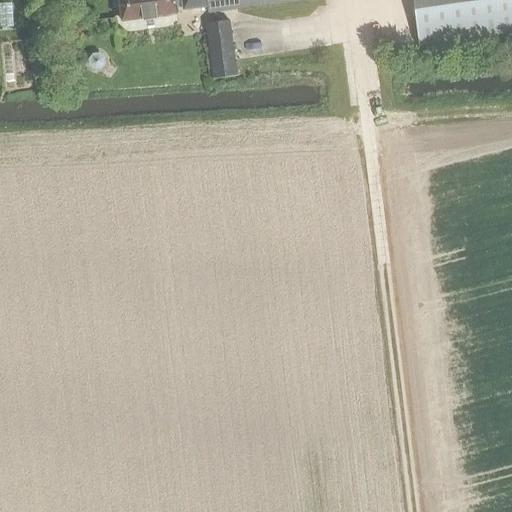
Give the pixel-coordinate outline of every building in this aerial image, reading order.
[(205,14),(301,0),(116,0),(121,25),(141,22),(141,24),(153,22),(153,20),(174,17),(173,13),(180,12),(181,14),(205,10),(205,14)] [(511,32),(511,0),(410,0),(417,45),(511,32)] [(0,4),(0,28),(13,28),(11,4),(0,4)] [(212,82),(235,78),(227,23),(204,26),(212,82)] [(31,53),(11,56),(13,67),(6,68),(9,87),(35,84),(31,53)] [(88,59),(89,66),(94,70),(100,69),(104,64),(104,57),(99,53),(92,54),(88,59)]
